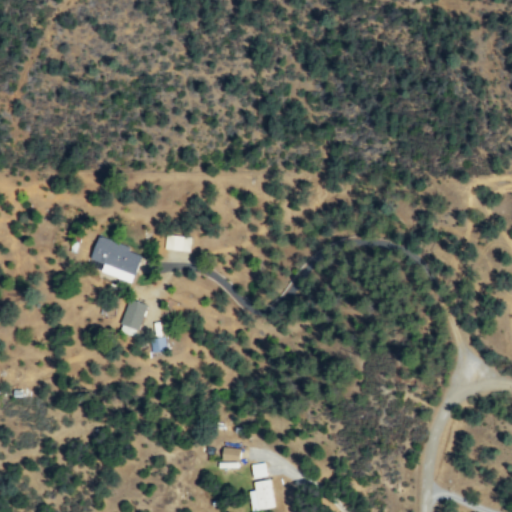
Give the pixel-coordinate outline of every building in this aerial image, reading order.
[(189,251),(191,237),(166,234),(164,248),(189,251)] [(131,247),(99,235),(91,258),(104,262),(101,271),(132,283),(142,255),(130,251),(131,247)] [(140,329),(147,303),(129,298),(123,325),(140,329)] [(151,352),(166,351),(165,337),(150,339),(151,352)] [(222,460),(241,461),(241,448),(223,447),(222,460)] [(267,476),(266,462),(252,463),(253,477),(267,476)] [(249,491),(253,511),(276,507),(271,478),(253,482),(255,490),(249,491)]
